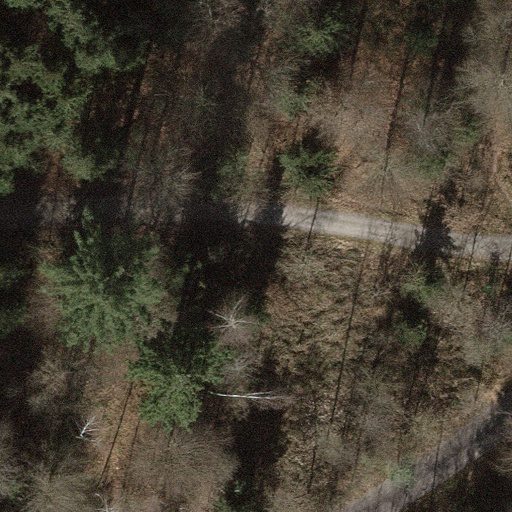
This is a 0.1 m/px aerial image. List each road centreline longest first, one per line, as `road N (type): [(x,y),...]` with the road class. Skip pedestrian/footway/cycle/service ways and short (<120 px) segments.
road 1 (track): [(0,215),(164,205),(511,244)]
road 2 (unclassified): [(354,511),(511,411)]
